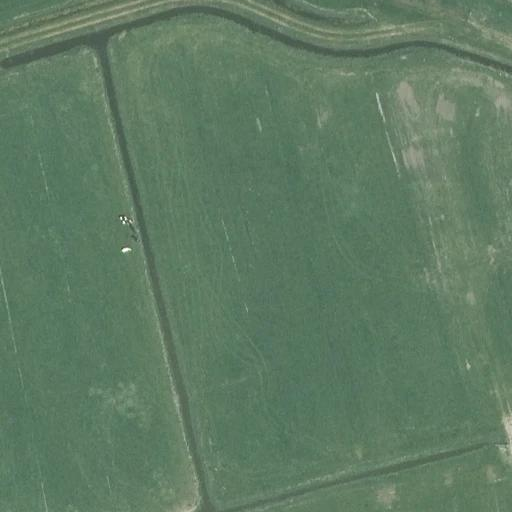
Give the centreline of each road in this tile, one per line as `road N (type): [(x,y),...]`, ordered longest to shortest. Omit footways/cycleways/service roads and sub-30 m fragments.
road 1 (track): [(221,0),(350,41),(452,34),(511,51)]
road 2 (track): [(0,52),(201,0)]
